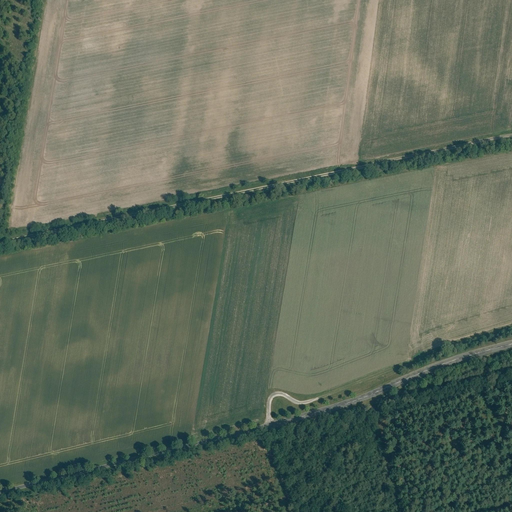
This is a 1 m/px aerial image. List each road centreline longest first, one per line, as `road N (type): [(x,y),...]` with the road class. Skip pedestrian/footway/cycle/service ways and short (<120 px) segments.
road 1 (tertiary): [(511,345),(270,425),(0,491)]
road 2 (track): [(0,242),(511,136)]
road 3 (track): [(291,495),(270,425),(273,394),(310,401),(511,327)]
